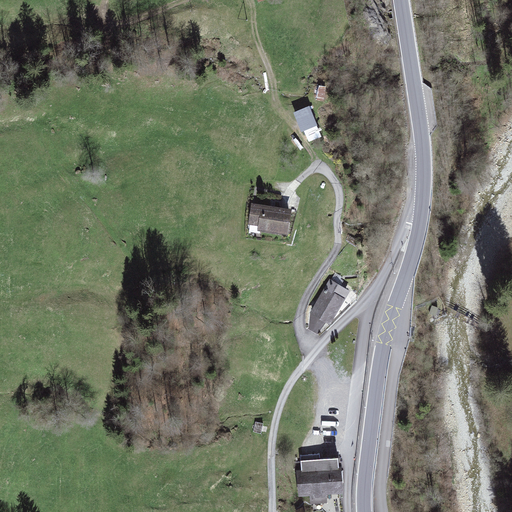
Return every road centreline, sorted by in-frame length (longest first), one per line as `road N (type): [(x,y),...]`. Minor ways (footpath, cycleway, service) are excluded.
road 1 (residential): [(272,511),(269,440),(281,399),(369,296),(403,228),(421,211)]
road 2 (track): [(312,355),(297,324),(304,295),(339,247),(341,187),(318,166),(291,189)]
road 3 (secondary): [(421,211),(421,130),(400,0)]
road 4 (secondary): [(363,511),(378,367),(395,304)]
road 5 (unclassified): [(384,511),(401,333),(395,304)]
road 6 (track): [(318,166),(276,105),(246,0)]
